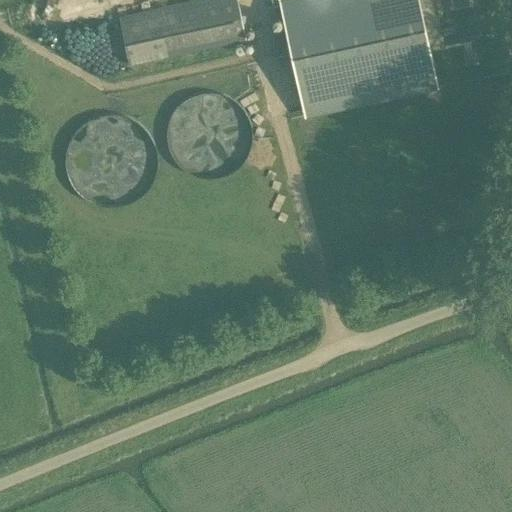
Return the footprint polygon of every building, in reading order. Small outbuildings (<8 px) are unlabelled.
[(246,38),(237,0),(196,0),(118,17),(129,64),(246,38)] [(278,0),(304,113),(436,84),(418,0),(451,0),(453,8),(470,4),(469,0),(278,0)] [(90,29),(81,26),(72,57),(81,60),(90,29)] [(245,109),(196,88),(173,141),(237,169),(256,125),(241,119),(245,109)] [(85,120),(85,173),(98,173),(98,190),(147,190),(148,121),(85,120)]
